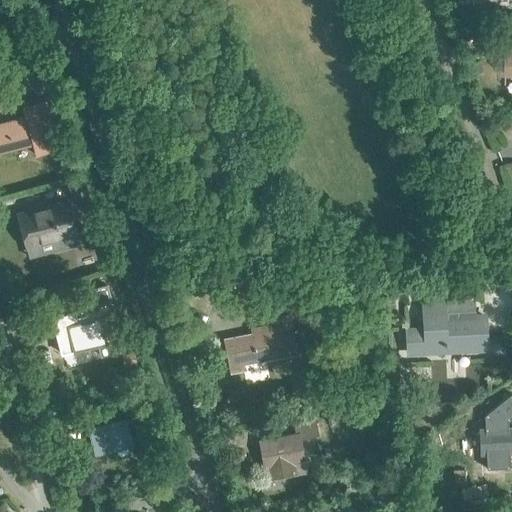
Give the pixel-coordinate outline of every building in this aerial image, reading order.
[(36,150),(58,144),(45,99),(24,105),(27,117),(0,124),(0,149),(34,140),(36,150)] [(69,203),(17,217),(26,248),(77,234),(69,203)] [(74,312),(52,317),(63,353),(63,352),(97,343),(100,355),(120,349),(107,305),(110,304),(105,286),(81,291),(87,308),(84,309),(86,316),(76,318),(74,312)] [(460,304),(423,306),(425,352),(485,349),(484,316),(461,317),(460,304)] [(230,366),(296,354),(292,329),(254,336),(253,333),(225,338),(230,366)] [(88,429),(95,454),(133,443),(126,419),(88,429)] [(269,478),(306,472),(299,437),(316,434),(314,420),(294,424),(296,434),(258,441),(264,469),(267,469),(269,478)] [(511,428),(481,430),(483,468),(505,467),(504,453),(511,452),(511,428)]
